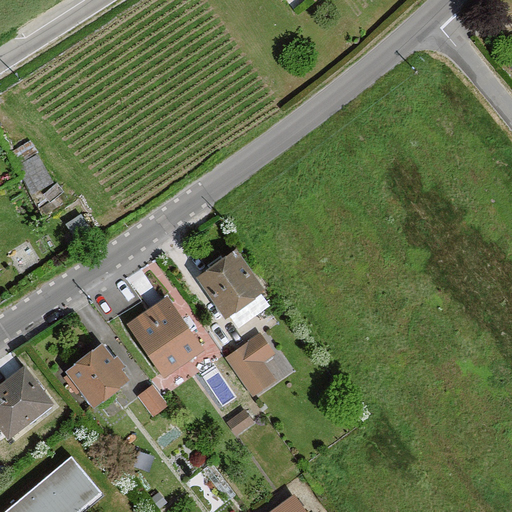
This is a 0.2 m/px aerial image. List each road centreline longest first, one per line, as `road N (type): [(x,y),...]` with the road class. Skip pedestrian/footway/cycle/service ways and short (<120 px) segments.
road 1 (tertiary): [(432,15),(285,135),(0,331)]
road 2 (residential): [(511,112),(432,15)]
